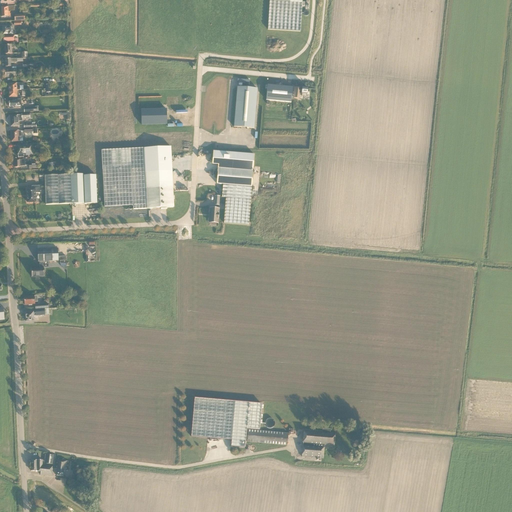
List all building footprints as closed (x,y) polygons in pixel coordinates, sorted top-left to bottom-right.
[(301,12),(302,6),(305,7),(305,2),(302,2),(301,0),(269,0),(270,1),(269,1),(269,10),(268,23),(268,29),(300,31),(300,25),(301,12)] [(8,16),(10,16),(10,11),(15,11),(14,7),(7,7),(1,7),(2,16),(8,16)] [(3,35),(13,34),(15,34),(16,33),(16,31),(14,30),(13,30),(12,25),(2,26),(3,35)] [(5,54),(12,54),(12,48),(15,48),(14,45),(4,45),(5,54)] [(11,67),(11,63),(17,63),(17,62),(17,61),(17,59),(11,59),(5,59),(6,67),(11,67)] [(6,77),(16,77),(16,69),(5,70),(6,77)] [(307,93),(307,88),(307,89),(302,88),(302,84),(300,84),(299,90),(302,91),(301,94),(302,94),(307,94),(307,93)] [(266,86),(264,101),(289,103),(291,88),(266,86)] [(254,128),(257,89),(237,87),(234,127),(254,128)] [(178,97),(168,98),(168,106),(173,106),(173,104),(178,103),(178,97)] [(15,108),(21,107),(21,100),(15,100),(16,101),(9,101),(9,107),(15,107),(15,108)] [(167,117),(166,116),(166,111),(166,109),(141,110),(142,125),(167,124),(167,122),(166,122),(166,117),(167,117)] [(19,126),(19,124),(21,124),(21,121),(20,121),(20,118),(19,118),(19,115),(16,115),(10,115),(11,127),(16,126),(19,126)] [(20,141),(20,137),(22,136),(21,131),(19,131),(19,130),(17,130),(11,131),(12,142),(17,141),(20,141)] [(33,155),(33,152),(33,144),(17,145),(18,158),(24,157),(24,156),(33,155)] [(156,208),(173,207),(172,187),(173,187),(171,147),(102,150),(104,207),(133,205),(133,209),(156,208)] [(223,184),(252,186),(254,155),(213,151),(212,164),(218,165),(217,184),(223,184)] [(25,160),(24,160),(20,160),(14,160),(15,167),(20,167),(25,167),(25,165),(29,165),(29,169),(37,168),(37,164),(31,164),(30,160),(29,160),(29,158),(25,158),(25,160)] [(52,204),(70,204),(84,203),(84,204),(97,203),(96,175),(84,176),(84,174),(45,176),(46,205),(52,204)] [(224,223),(249,225),(252,186),(223,184),(222,197),(226,198),(224,223)] [(32,189),(27,189),(27,202),(36,202),(35,193),(40,193),(40,186),(32,186),(32,189)] [(217,223),(218,209),(210,208),(210,210),(210,212),(210,213),(210,218),(209,218),(209,220),(209,221),(209,222),(217,223)] [(38,262),(40,262),(40,268),(31,268),(32,277),(44,276),(44,268),(43,268),(43,262),(59,261),(58,248),(37,250),(38,262)] [(35,302),(37,302),(37,296),(29,297),(24,298),(25,305),(29,304),(29,305),(32,305),(32,304),(35,304),(35,302)] [(45,315),(45,309),(35,309),(35,312),(34,312),(25,312),(26,321),(34,320),(34,315),(36,315),(36,316),(45,315)] [(260,430),(261,425),(262,405),(196,399),(193,438),(232,441),(231,447),(246,449),(247,429),(260,430)] [(330,430),(328,430),(323,429),(323,431),(304,429),(302,457),(323,458),(325,445),(327,445),(328,445),(334,445),(335,433),(330,433),(330,430)] [(287,445),(288,433),(248,430),(247,441),(287,445)] [(53,464),(54,455),(45,454),(44,463),(53,464)] [(66,472),(67,461),(64,461),(64,459),(59,458),(59,460),(55,460),(54,469),(57,469),(57,476),(63,476),(64,472),(66,472)] [(53,476),(53,466),(42,465),(42,460),(31,460),(31,471),(37,471),(41,472),(41,475),(53,476)]
